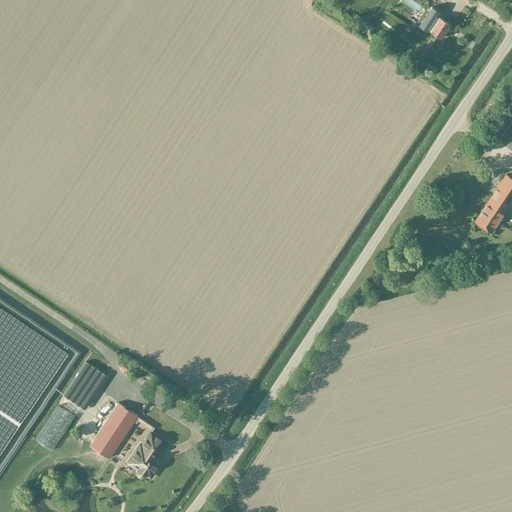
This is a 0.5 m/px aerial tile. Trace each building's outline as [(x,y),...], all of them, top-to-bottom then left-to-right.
[(431,7),(419,26),(426,31),(427,29),(429,30),(441,38),(450,24),(437,15),(439,12),(431,7)] [(511,148),(511,120),(499,140),(511,148)] [(511,178),(506,175),(474,221),(491,232),(511,201),(511,178)] [(86,361),(63,395),(85,410),(107,376),(86,361)] [(118,402),(90,444),(109,457),(138,415),(118,402)] [(140,444),(128,462),(138,469),(138,471),(138,473),(139,475),(142,475),(144,475),(145,473),(150,477),(160,462),(152,457),(157,449),(161,451),(167,443),(154,434),(151,432),(147,439),(142,445),(140,444)]
